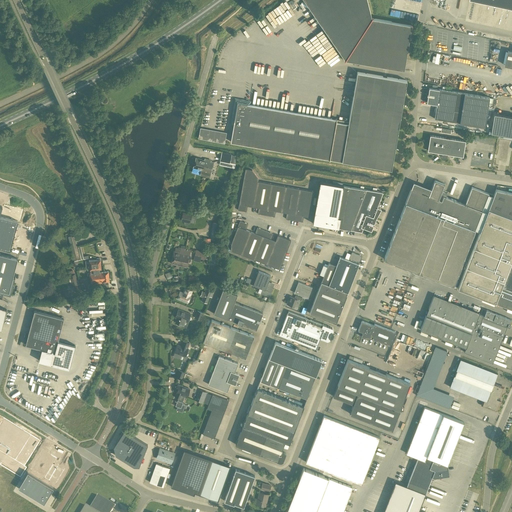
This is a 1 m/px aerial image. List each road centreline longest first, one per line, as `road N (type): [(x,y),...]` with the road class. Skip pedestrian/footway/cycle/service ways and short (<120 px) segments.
road 1 (tertiary): [(114,415),(135,330),(131,265),(118,220),(15,0)]
road 2 (residential): [(114,415),(135,420),(146,401),(150,278),(218,29)]
road 3 (unclassified): [(288,476),(221,450),(240,399),(305,232),(376,246)]
road 4 (primary): [(0,126),(123,64),(220,0)]
road 5 (unclassified): [(288,476),(376,246)]
road 6 (unclassified): [(0,376),(40,222),(36,204),(0,187)]
road 7 (unclassified): [(0,104),(108,47),(151,0)]
road 8 (unclassified): [(109,256),(120,325),(95,401),(114,415)]
road 9 (unclassified): [(414,166),(421,21)]
